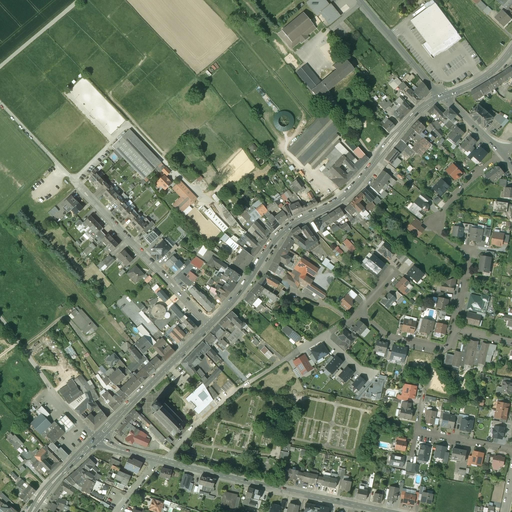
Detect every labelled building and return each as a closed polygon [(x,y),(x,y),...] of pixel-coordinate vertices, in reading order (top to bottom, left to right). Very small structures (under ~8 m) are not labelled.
[(325,0),(309,0),(307,2),(318,15),(321,12),(330,5),(325,0)] [(486,6),(479,0),(476,4),(482,10),(486,6)] [(511,0),(501,0),(499,3),(501,5),(506,9),(511,3),(511,0)] [(434,3),(412,20),(427,41),(423,44),(433,58),(447,48),(461,38),(439,9),(434,3)] [(340,16),(331,4),(330,5),(321,12),(330,24),(340,16)] [(486,6),(482,10),(486,14),(491,10),(487,5),(486,6)] [(504,11),(502,9),(501,10),(494,18),(503,26),(511,18),(504,11)] [(303,12),(282,30),(292,42),(314,24),(303,12)] [(314,24),(292,42),(282,30),(279,33),(291,48),(300,41),(302,43),(309,37),(308,35),(316,28),(314,24)] [(321,48),(327,54),(332,48),(326,42),(321,48)] [(312,90),(312,91),(323,104),(332,96),(328,90),(354,69),(347,60),(342,65),(340,62),(334,66),(337,70),(322,83),(312,90)] [(322,83),(306,64),(297,72),(312,90),(322,83)] [(511,67),(502,72),(506,78),(507,76),(510,77),(511,76),(511,67)] [(502,72),(494,77),(500,85),(499,84),(505,81),(507,79),(506,78),(502,72)] [(408,73),(402,80),(404,81),(404,82),(408,78),(410,75),(408,73)] [(394,80),(399,85),(404,81),(402,80),(399,76),(394,80)] [(497,87),(492,78),(489,80),(494,89),(497,87)] [(489,80),(478,86),(483,95),(490,91),(492,93),(495,91),(494,89),(489,80)] [(404,81),(399,85),(403,90),(404,90),(406,92),(410,88),(404,82),(404,81)] [(423,82),(418,88),(426,94),(429,90),(423,82)] [(483,95),(478,86),(469,92),(474,101),(484,95),(483,95)] [(414,92),(410,88),(410,89),(410,88),(406,92),(405,93),(416,104),(421,99),(415,93),(414,92)] [(426,94),(418,88),(414,92),(415,93),(421,99),(426,94)] [(410,106),(403,99),(403,100),(400,97),(396,101),(400,105),(401,106),(399,108),(393,115),(400,121),(405,116),(412,109),(411,108),(412,107),(410,106)] [(390,105),(384,99),(379,104),(385,110),(390,105)] [(440,111),(434,105),(427,111),(430,115),(431,114),(432,115),(434,113),(436,115),(440,111)] [(492,117),(478,105),(469,115),(473,118),(472,119),(479,124),(480,124),(484,127),(492,117)] [(448,108),(443,113),(447,118),(449,119),(450,121),(452,118),(456,114),(449,108),(448,108)] [(295,120),(295,117),(293,114),(291,112),(289,110),(285,109),(282,110),(279,111),(276,113),(275,116),(274,119),(274,122),(276,125),(278,128),(281,129),(283,130),(286,130),(289,129),(292,128),(293,126),(295,123),(295,120)] [(325,111),(288,150),(304,165),(308,162),(336,133),(340,129),(340,128),(326,111),(325,111)] [(443,113),(440,111),(436,115),(443,122),(447,118),(443,113)] [(507,119),(496,112),(492,118),(502,126),(507,119)] [(429,126),(433,131),(434,133),(437,136),(440,138),(443,135),(436,127),(439,125),(434,119),(431,121),(428,124),(429,126)] [(450,121),(449,119),(445,123),(444,124),(449,129),(449,128),(454,124),(453,124),(450,121)] [(395,126),(389,120),(385,124),(383,122),(382,122),(380,124),(389,132),(395,126)] [(425,127),(418,120),(411,127),(416,131),(419,134),(421,132),(425,128),(425,127)] [(454,123),(453,124),(454,124),(449,128),(453,131),(454,130),(453,130),(456,126),(457,127),(458,126),(454,123)] [(457,127),(456,126),(453,130),(454,130),(453,131),(449,136),(455,141),(458,138),(463,132),(457,127)] [(411,127),(404,136),(409,140),(413,135),(416,131),(411,127)] [(161,163),(130,129),(112,146),(144,179),(161,163)] [(419,134),(416,131),(413,135),(420,141),(423,137),(419,134)] [(430,132),(427,135),(426,134),(424,135),(423,137),(430,143),(435,138),(431,133),(430,132)] [(336,133),(308,162),(315,169),(326,156),(330,153),(336,147),(341,142),(336,137),(338,135),(336,133)] [(475,141),(469,136),(461,146),(467,151),(468,150),(472,146),(475,141)] [(430,143),(423,137),(420,141),(413,150),(420,156),(431,143),(430,143)] [(406,143),(401,139),(397,145),(403,150),(406,147),(407,145),(406,143)] [(403,150),(397,145),(394,148),(400,153),(403,150)] [(336,147),(330,153),(334,157),(338,161),(344,155),(336,147)] [(476,152),(473,155),(473,156),(476,159),(477,158),(480,161),(487,153),(483,150),(480,147),(476,152)] [(394,148),(385,159),(391,164),(400,153),(394,148)] [(470,152),(467,156),(470,159),(473,156),(473,155),(476,152),(473,149),(470,152)] [(115,150),(113,152),(119,159),(122,157),(115,150)] [(369,159),(363,152),(359,155),(362,158),(355,166),(359,170),(370,159),(369,159)] [(354,159),(348,153),(345,156),(347,158),(351,162),(354,159)] [(344,155),(338,161),(341,164),(344,162),(343,161),(347,158),(344,155)] [(331,161),(325,166),(326,168),(322,172),(325,174),(329,170),(338,161),(334,157),(331,161)] [(351,162),(347,158),(343,161),(344,162),(352,171),(347,175),(346,174),(344,172),(340,177),(346,183),(348,181),(359,170),(355,166),(351,162)] [(338,161),(329,170),(325,174),(330,179),(340,168),(339,167),(341,164),(338,161)] [(462,168),(455,162),(453,164),(459,171),(462,168)] [(398,171),(389,163),(386,167),(395,174),(398,171)] [(459,171),(453,164),(446,170),(455,179),(457,177),(457,178),(459,178),(460,177),(460,175),(459,175),(461,173),(459,171)] [(170,172),(166,167),(162,171),(167,175),(170,172)] [(495,167),(485,175),(488,178),(489,179),(489,178),(492,180),(498,175),(501,176),(504,173),(499,167),(495,167)] [(340,168),(330,179),(338,186),(339,188),(346,183),(340,177),(344,172),(340,168)] [(95,169),(89,174),(92,176),(89,179),(94,184),(100,178),(98,175),(99,174),(97,172),(95,169)] [(391,177),(383,170),(375,180),(383,186),(385,184),(388,185),(389,183),(390,183),(387,181),(391,177)] [(172,183),(164,175),(155,184),(158,187),(160,185),(165,190),(172,183)] [(396,181),(391,177),(387,181),(390,183),(389,183),(393,186),(396,181)] [(100,178),(94,184),(98,189),(101,187),(103,189),(108,184),(104,179),(103,180),(101,178),(100,178)] [(304,186),(298,178),(291,183),(295,187),(297,185),(299,188),(300,189),(304,186)] [(449,187),(441,179),(433,188),(434,189),(434,191),(435,192),(437,192),(441,196),(449,187)] [(134,180),(129,186),(132,189),(137,183),(134,180)] [(383,186),(375,180),(371,186),(378,193),(383,186)] [(189,190),(180,181),(173,188),(181,197),(182,197),(189,190)] [(108,184),(103,189),(105,191),(102,194),(107,199),(114,192),(112,190),(113,189),(108,184)] [(383,191),(388,185),(385,184),(383,186),(378,193),(383,198),(384,198),(386,197),(385,196),(387,193),(383,191)] [(375,198),(366,189),(362,193),(364,196),(371,202),(372,201),(375,198)] [(189,190),(182,197),(181,197),(173,205),(181,213),(189,205),(197,198),(189,190)] [(287,191),(281,196),(284,201),(285,200),(290,196),(287,191)] [(114,192),(107,199),(112,204),(115,201),(117,203),(122,199),(118,194),(117,195),(114,192)] [(429,198),(423,192),(419,197),(426,203),(429,198)] [(211,196),(216,202),(219,199),(214,193),(211,196)] [(302,193),(298,196),(302,202),(306,199),(303,195),(302,193)] [(359,195),(350,204),(357,210),(358,212),(360,213),(364,209),(358,203),(362,198),(359,195)] [(441,200),(436,195),(432,201),(437,205),(441,200)] [(71,196),(62,205),(69,212),(71,210),(78,203),(71,196)] [(375,198),(372,201),(376,205),(379,202),(381,200),(377,196),(375,198)] [(426,203),(419,197),(413,204),(414,205),(410,210),(417,215),(417,214),(419,212),(422,215),(426,211),(428,211),(428,208),(428,207),(429,206),(428,204),(427,204),(426,203)] [(122,199),(117,203),(119,205),(116,208),(121,213),(128,207),(125,204),(126,203),(124,201),(122,199)] [(283,206),(278,199),(275,202),(278,205),(280,208),(283,206)] [(316,199),(312,202),(311,201),(309,202),(310,203),(307,204),(308,206),(305,207),(307,210),(318,204),(316,199)] [(265,208),(259,200),(252,205),(261,216),(261,217),(265,214),(268,211),(265,208)] [(270,203),(265,208),(268,211),(276,205),(273,201),(271,203),(271,202),(270,203)] [(371,202),(364,209),(368,212),(376,205),(372,201),(371,202)] [(302,207),(299,202),(295,204),(299,213),(306,210),(307,210),(305,207),(304,206),(302,207)] [(507,203),(495,202),(494,208),(493,208),(494,211),(499,212),(499,211),(504,212),(504,210),(506,211),(507,204),(507,203)] [(78,203),(71,210),(76,215),(83,208),(78,203)] [(236,221),(222,203),(219,205),(224,211),(223,211),(226,215),(225,216),(232,226),(236,221)] [(299,213),(295,204),(289,206),(293,215),(299,213)] [(357,210),(350,204),(345,209),(347,212),(351,216),(357,210)] [(192,209),(189,205),(181,213),(184,217),(192,209)] [(261,216),(252,205),(248,209),(246,210),(252,217),(252,216),(255,220),(261,216)] [(290,211),(286,205),(283,207),(284,209),(283,211),(284,213),(288,219),(292,216),(290,213),(290,211)] [(55,206),(48,212),(52,217),(58,211),(55,206)] [(246,210),(243,206),(238,210),(248,221),(250,219),(252,217),(246,210)] [(128,207),(121,213),(126,218),(129,216),(131,218),(136,213),(132,208),(131,209),(128,207)] [(228,228),(216,215),(211,207),(208,209),(204,213),(211,219),(222,230),(224,232),(228,228)] [(340,208),(336,210),(341,217),(345,215),(340,208)] [(364,209),(360,213),(364,218),(365,218),(369,214),(368,212),(364,209)] [(283,211),(275,217),(280,224),(287,218),(288,219),(284,213),(283,211)] [(334,212),(328,215),(332,222),(333,222),(335,221),(338,219),(334,212)] [(358,212),(352,217),(353,217),(356,220),(359,223),(363,219),(364,218),(360,213),(358,212)] [(136,213),(131,218),(133,220),(130,223),(135,228),(142,221),(139,219),(140,217),(136,213)] [(327,213),(322,216),(328,225),(332,222),(328,215),(327,213)] [(268,218),(270,220),(266,224),(267,225),(266,226),(268,229),(266,232),(269,235),(280,224),(275,217),(272,214),(271,214),(268,218)] [(90,216),(80,226),(84,229),(87,225),(90,228),(96,222),(90,216)] [(328,225),(322,216),(319,218),(325,227),(328,225)] [(325,227),(319,218),(314,221),(318,229),(320,228),(323,233),(327,230),(325,227)] [(142,221),(135,228),(140,233),(143,230),(147,226),(148,225),(147,225),(145,223),(144,224),(142,221)] [(150,222),(147,225),(148,225),(147,226),(143,230),(146,233),(148,231),(151,228),(155,224),(151,221),(150,222)] [(242,228),(236,221),(229,229),(236,234),(241,238),(243,236),(246,232),(242,228)] [(254,223),(252,225),(256,230),(263,237),(263,236),(267,239),(269,235),(266,232),(256,221),(254,223)] [(414,222),(414,221),(411,226),(412,227),(410,230),(419,237),(424,230),(420,226),(414,222)] [(102,228),(96,222),(90,228),(93,231),(89,235),(95,241),(103,233),(101,231),(100,230),(102,228)] [(342,226),(340,228),(344,231),(350,227),(347,223),(342,226)] [(315,237),(306,225),(300,229),(299,227),(298,227),(302,231),(303,230),(309,240),(310,241),(315,237)] [(295,229),(291,232),(287,237),(288,237),(291,239),(294,241),(294,242),(297,243),(300,238),(297,236),(297,235),(302,231),(298,227),(295,229)] [(461,228),(454,227),(452,235),(462,237),(463,232),(463,228),(461,228)] [(236,234),(229,229),(225,233),(229,237),(237,243),(240,239),(241,238),(236,234)] [(263,237),(256,230),(253,234),(258,238),(257,239),(259,241),(258,243),(261,247),(262,247),(267,239),(263,236),(263,237)] [(146,233),(143,236),(145,238),(151,244),(158,237),(158,236),(159,235),(156,232),(155,233),(153,231),(150,233),(149,233),(147,235),(146,233)] [(258,243),(246,232),(243,236),(252,243),(251,245),(255,248),(251,255),(253,257),(254,257),(261,247),(258,243)] [(108,234),(106,236),(103,233),(95,241),(98,244),(101,240),(106,246),(113,240),(108,234)] [(499,234),(494,233),(492,240),(493,240),(492,244),(496,244),(496,245),(500,246),(500,245),(501,245),(502,245),(502,243),(503,243),(505,235),(499,234)] [(237,243),(229,237),(225,241),(235,250),(239,245),(237,243)] [(291,239),(288,237),(279,251),(283,253),(285,249),(288,251),(289,250),(290,248),(289,247),(291,244),(292,245),(294,242),(294,241),(291,239)] [(306,242),(300,238),(297,243),(300,245),(306,250),(313,245),(310,241),(309,240),(306,242)] [(347,238),(342,243),(345,246),(350,241),(347,238)] [(164,240),(163,241),(170,249),(173,247),(173,246),(166,239),(164,240)] [(240,239),(237,243),(239,245),(242,248),(245,244),(240,239)] [(118,245),(113,240),(106,246),(112,251),(118,245)] [(353,240),(347,245),(350,249),(356,244),(353,240)] [(155,249),(162,257),(169,251),(170,249),(163,241),(159,244),(155,249)] [(313,245),(306,250),(309,252),(320,244),(318,242),(313,245)] [(92,243),(83,251),(87,256),(96,247),(92,243)] [(396,252),(385,243),(380,249),(379,251),(386,257),(387,256),(390,258),(396,252)] [(170,249),(169,251),(171,253),(174,251),(178,247),(175,244),(173,246),(173,247),(170,249)] [(203,245),(198,252),(203,256),(208,249),(203,245)] [(251,255),(244,249),(240,255),(239,255),(237,257),(238,258),(234,264),(244,270),(253,257),(251,255)] [(279,251),(273,262),(278,264),(278,263),(280,261),(291,268),(293,264),(289,262),(292,258),(286,255),(288,251),(285,249),(283,253),(279,251)] [(123,250),(117,256),(122,261),(128,255),(123,250)] [(403,255),(399,260),(403,264),(409,258),(404,254),(403,255)] [(109,255),(102,262),(104,265),(108,261),(112,258),(109,255)] [(128,255),(122,261),(126,266),(133,260),(128,255)] [(377,258),(373,255),(365,264),(369,268),(377,274),(384,265),(377,258)] [(170,258),(165,263),(170,268),(178,260),(176,257),(175,258),(173,256),(170,258)] [(486,257),(481,256),(479,263),(477,265),(479,267),(478,271),(488,273),(491,258),(486,257)] [(204,262),(196,257),(191,262),(200,268),(204,262)] [(227,267),(212,257),(207,264),(212,268),(215,264),(221,268),(218,272),(220,272),(222,274),(227,267)] [(302,258),(297,265),(307,272),(314,276),(319,269),(302,258)] [(178,260),(170,268),(175,273),(183,265),(178,260)] [(335,266),(329,261),(326,266),(332,271),(335,266)] [(278,266),(277,265),(278,264),(273,262),(268,270),(272,272),(272,273),(276,275),(276,274),(278,275),(282,269),(282,268),(278,266)] [(118,265),(115,263),(108,269),(111,271),(118,265)] [(298,271),(295,275),(293,279),(300,283),(305,287),(308,289),(311,284),(313,281),(305,275),(307,272),(297,265),(295,268),(298,271)] [(144,275),(135,266),(127,274),(136,283),(144,275)] [(424,275),(414,266),(410,270),(420,279),(424,275)] [(240,275),(227,267),(222,274),(235,283),(240,275)] [(420,279),(410,270),(407,274),(417,283),(420,279)] [(197,277),(191,272),(187,277),(188,278),(193,282),(197,277)] [(222,274),(220,272),(217,276),(222,279),(223,278),(227,281),(223,287),(230,292),(236,284),(235,283),(222,274)] [(292,273),(291,273),(289,276),(291,277),(289,280),(288,283),(291,285),(297,288),(300,283),(293,279),(295,275),(292,273)] [(187,277),(183,274),(180,279),(184,282),(184,283),(189,286),(193,282),(188,278),(187,277)] [(266,274),(261,281),(259,284),(263,287),(265,284),(266,284),(267,282),(268,282),(272,284),(276,287),(280,283),(279,283),(266,274)] [(413,283),(406,277),(404,279),(409,283),(409,284),(411,285),(413,283)] [(404,279),(403,278),(396,286),(402,291),(406,287),(409,284),(409,283),(404,279)] [(276,289),(272,293),(277,297),(282,290),(285,286),(281,284),(280,283),(276,287),(276,289)] [(446,284),(442,283),(441,290),(453,292),(454,286),(454,285),(446,284)] [(271,292),(270,292),(268,290),(263,287),(259,284),(251,292),(257,297),(259,294),(262,296),(264,294),(269,298),(274,301),(276,299),(279,301),(280,299),(277,297),(272,293),(271,292)] [(319,289),(311,284),(308,289),(315,294),(319,289)] [(199,292),(194,286),(189,291),(206,309),(207,308),(210,311),(215,306),(212,303),(211,304),(208,302),(209,301),(206,298),(207,298),(204,294),(203,295),(200,292),(199,292)] [(223,287),(222,286),(222,287),(218,290),(218,291),(222,293),(221,294),(226,298),(230,292),(223,287)] [(169,298),(159,287),(154,291),(159,296),(161,298),(165,303),(169,298)] [(308,289),(305,287),(302,290),(318,300),(320,297),(308,289)] [(326,294),(319,289),(315,294),(320,297),(323,299),(326,294)] [(358,295),(351,289),(348,293),(354,299),(358,295)] [(282,290),(277,297),(281,299),(285,292),(282,290)] [(403,296),(397,291),(392,296),(396,299),(395,299),(398,302),(403,296)] [(251,292),(244,300),(250,305),(249,305),(251,306),(255,301),(258,298),(257,297),(251,292)] [(354,299),(348,293),(344,298),(343,298),(343,299),(340,303),(348,310),(352,305),(352,301),(353,299),(354,299)] [(226,298),(221,294),(220,295),(217,294),(216,295),(214,297),(222,303),(226,298)] [(392,296),(389,294),(387,297),(386,296),(384,299),(381,303),(388,308),(395,299),(396,299),(392,296)] [(489,296),(481,294),(480,297),(484,298),(483,301),(488,302),(489,296)] [(480,297),(470,295),(468,306),(473,308),(481,310),(483,301),(484,298),(480,297)] [(442,299),(438,298),(436,307),(441,308),(446,309),(448,300),(442,299)] [(61,306),(69,315),(76,309),(67,299),(61,306)] [(274,302),(268,299),(265,304),(264,305),(267,307),(271,310),(272,311),(276,304),(274,302)] [(488,302),(483,301),(481,310),(473,308),(473,311),(477,312),(485,314),(486,314),(485,314),(488,302)] [(185,315),(174,303),(169,308),(171,309),(180,320),(185,315)] [(160,305),(158,305),(155,306),(153,308),(152,310),(152,313),(152,314),(153,316),(155,318),(157,319),(160,319),(163,318),(164,316),(165,317),(166,318),(167,318),(169,317),(169,316),(170,315),(169,314),(169,313),(167,313),(166,313),(166,310),(165,308),(163,306),(160,305)] [(79,313),(76,309),(69,315),(85,334),(88,331),(90,334),(92,333),(93,333),(95,331),(92,328),(79,313)] [(95,326),(81,310),(79,313),(92,328),(95,326)] [(141,311),(139,313),(148,323),(151,321),(148,318),(147,316),(144,313),(141,311)] [(236,316),(232,311),(226,317),(231,321),(238,327),(240,330),(243,327),(245,329),(248,325),(244,322),(244,323),(243,324),(239,320),(237,318),(238,317),(237,316),(236,316)] [(476,315),(467,313),(465,322),(478,325),(479,322),(479,321),(480,316),(476,315)] [(153,316),(152,314),(148,318),(151,321),(153,323),(157,319),(155,318),(153,316)] [(226,317),(220,323),(219,324),(223,328),(227,324),(227,325),(231,321),(226,317)] [(193,323),(188,318),(183,322),(193,332),(198,328),(193,323)] [(410,321),(405,319),(403,325),(402,331),(408,332),(410,321)] [(432,322),(423,319),(420,332),(429,334),(430,328),(432,322)] [(357,332),(361,335),(364,338),(370,331),(367,328),(360,321),(354,328),(353,328),(357,332)] [(410,321),(408,332),(414,333),(415,328),(416,322),(410,321)] [(447,325),(438,323),(436,333),(444,335),(447,325)] [(157,343),(149,334),(150,334),(141,324),(137,328),(144,337),(152,346),(153,347),(157,343)] [(223,328),(219,324),(210,333),(216,338),(217,339),(218,337),(224,331),(223,331),(225,329),(223,328)] [(185,335),(177,326),(173,330),(173,331),(181,339),(185,335)] [(301,337),(287,326),(283,329),(283,331),(291,338),(295,342),(298,339),(299,340),(301,337)] [(357,332),(353,328),(354,328),(352,326),(349,329),(353,332),(355,335),(357,332)] [(235,330),(231,335),(235,338),(240,333),(239,333),(235,330)] [(181,339),(173,331),(169,334),(178,343),(182,339),(181,339)] [(240,333),(235,338),(237,340),(239,342),(245,335),(241,331),(240,333)] [(350,335),(345,331),(339,337),(343,341),(339,345),(345,351),(349,347),(347,346),(354,339),(355,340),(358,337),(355,335),(353,332),(350,335)] [(210,333),(203,341),(209,346),(213,343),(216,338),(210,333)] [(231,334),(227,339),(231,342),(232,342),(235,338),(231,335),(231,334)] [(144,337),(135,344),(142,353),(146,350),(152,346),(144,337)] [(157,343),(153,347),(157,351),(160,347),(166,342),(163,338),(157,343)] [(480,350),(476,349),(478,342),(469,340),(469,344),(463,342),(460,352),(455,351),(455,355),(452,366),(458,367),(459,365),(464,366),(464,364),(472,366),(472,364),(477,365),(478,364),(484,365),(485,361),(489,362),(492,350),(495,350),(496,346),(482,342),(480,350)] [(197,347),(191,352),(192,353),(186,358),(181,363),(192,376),(196,373),(196,372),(196,371),(193,368),(201,362),(200,361),(202,360),(199,357),(202,354),(205,353),(207,352),(211,348),(209,346),(203,341),(199,344),(200,345),(197,347)] [(387,344),(377,341),(375,350),(385,353),(386,349),(387,344)] [(313,354),(317,360),(328,353),(323,344),(311,351),(313,354)] [(78,356),(70,345),(65,349),(72,360),(78,356)] [(400,347),(393,345),(392,352),(390,359),(397,360),(400,347)] [(142,358),(131,346),(131,347),(127,350),(131,354),(135,359),(138,362),(141,366),(144,368),(146,366),(143,362),(147,359),(144,356),(142,358)] [(165,352),(160,347),(157,351),(162,357),(165,361),(175,352),(169,346),(165,349),(167,350),(165,352)] [(407,348),(400,347),(397,360),(404,362),(405,355),(407,348)] [(214,352),(211,348),(207,352),(216,363),(221,359),(218,356),(216,354),(214,352)] [(120,360),(114,353),(105,361),(111,367),(117,362),(120,360)] [(451,368),(452,366),(455,355),(447,353),(444,366),(451,368)] [(317,360),(313,354),(309,356),(312,359),(314,363),(317,361),(317,360)] [(302,376),(313,369),(311,367),(308,361),(304,355),(293,362),(297,368),(302,375),(302,376)] [(329,365),(334,359),(331,356),(325,363),(329,365)] [(332,374),(343,362),(337,356),(334,359),(329,365),(326,368),(332,374)] [(160,360),(156,357),(150,363),(156,369),(165,361),(162,357),(160,360)] [(133,362),(127,368),(130,371),(132,373),(138,367),(133,362)] [(156,369),(150,363),(146,366),(144,368),(150,375),(156,369)] [(339,377),(345,383),(354,373),(347,367),(343,372),(339,377)] [(144,368),(136,375),(136,374),(134,372),(132,374),(141,384),(150,375),(144,368)] [(206,375),(200,368),(196,371),(196,372),(197,372),(196,373),(201,379),(204,376),(206,375)] [(204,376),(201,379),(203,381),(202,382),(204,385),(206,388),(222,371),(219,368),(207,380),(204,376)] [(302,375),(297,368),(293,370),(298,378),(302,375)] [(110,369),(104,374),(106,376),(108,378),(116,372),(113,369),(110,369)] [(116,372),(108,378),(111,382),(115,386),(125,376),(122,373),(118,369),(116,372)] [(337,378),(343,372),(340,369),(334,376),(337,378)] [(133,378),(120,390),(128,396),(141,384),(132,374),(132,373),(130,371),(128,374),(131,377),(133,378)] [(87,382),(81,375),(73,381),(74,382),(83,394),(85,393),(89,391),(89,392),(92,390),(87,382)] [(108,378),(106,376),(103,378),(101,379),(106,386),(104,388),(107,392),(107,391),(112,387),(114,389),(118,392),(120,390),(115,386),(111,382),(108,378)] [(366,382),(360,377),(353,385),(359,390),(362,386),(366,382)] [(384,381),(384,380),(379,379),(378,379),(378,382),(374,382),(373,388),(370,388),(369,393),(366,392),(366,397),(371,398),(372,394),(377,395),(376,399),(381,400),(384,381)] [(95,388),(93,384),(90,380),(87,382),(92,390),(89,392),(93,404),(95,403),(94,401),(99,398),(93,389),(95,388)] [(230,380),(221,388),(225,392),(234,384),(230,380)] [(73,381),(68,386),(59,392),(62,395),(66,401),(80,392),(77,386),(74,382),(73,381)] [(80,392),(66,401),(74,410),(86,398),(85,393),(83,394),(74,382),(77,386),(80,392)] [(511,383),(509,383),(502,382),(503,382),(501,392),(511,394),(511,389),(511,385),(511,383)] [(203,383),(185,399),(189,403),(191,401),(196,407),(194,409),(198,414),(210,404),(213,400),(207,390),(204,385),(203,383)] [(410,387),(405,386),(405,387),(404,388),(405,389),(403,396),(408,397),(414,398),(416,389),(415,386),(412,386),(410,387)] [(211,387),(207,390),(213,400),(218,396),(211,387)] [(118,392),(113,397),(120,405),(128,396),(120,390),(118,392)] [(89,392),(89,391),(85,393),(86,398),(74,410),(80,416),(84,412),(87,409),(90,412),(91,411),(95,408),(95,407),(97,405),(95,403),(93,404),(89,392)] [(113,397),(112,396),(107,391),(107,392),(106,392),(102,396),(106,400),(108,399),(111,401),(108,404),(111,408),(114,411),(120,405),(113,397)] [(162,405),(160,403),(158,403),(156,401),(150,407),(152,409),(152,410),(154,412),(152,414),(152,415),(152,416),(153,415),(156,419),(155,419),(156,420),(157,419),(159,422),(159,423),(160,423),(163,426),(162,426),(163,427),(164,426),(166,429),(166,430),(167,430),(170,433),(169,433),(170,434),(171,433),(173,436),(176,434),(176,433),(179,433),(179,434),(180,433),(179,433),(181,431),(182,431),(181,430),(182,428),(182,427),(187,423),(186,421),(185,422),(183,420),(182,421),(179,418),(179,417),(178,418),(175,415),(176,414),(175,414),(172,411),(172,410),(171,411),(168,408),(169,407),(168,407),(165,404),(165,403),(164,403),(163,403),(162,405)] [(504,403),(498,402),(496,410),(507,412),(509,404),(504,403)] [(411,405),(402,403),(401,410),(399,417),(411,419),(413,411),(410,411),(411,408),(410,408),(411,405)] [(108,410),(104,405),(100,408),(100,409),(107,418),(111,414),(114,411),(111,408),(108,410)] [(50,415),(41,406),(35,412),(39,415),(41,413),(46,418),(50,415)] [(107,418),(100,409),(98,412),(100,413),(94,419),(100,425),(107,418)] [(138,414),(133,410),(129,415),(135,420),(138,417),(139,416),(138,414)] [(436,412),(427,410),(425,423),(428,423),(429,424),(430,425),(432,424),(434,424),(436,412)] [(507,412),(496,410),(496,413),(497,415),(496,418),(500,418),(506,420),(506,419),(507,412)] [(46,418),(41,413),(39,415),(30,424),(44,439),(46,436),(57,425),(54,422),(54,421),(51,424),(46,418)] [(444,414),(443,419),(441,426),(447,427),(449,415),(444,414)] [(61,419),(58,422),(62,426),(60,428),(64,432),(65,433),(70,429),(74,425),(65,415),(61,419)] [(94,419),(90,415),(87,418),(84,420),(94,431),(100,425),(94,419)] [(135,420),(129,415),(124,419),(130,425),(131,425),(135,420)] [(154,427),(144,417),(141,420),(142,422),(144,424),(145,424),(151,430),(154,427)] [(130,425),(124,419),(122,422),(128,427),(130,425)] [(463,419),(462,424),(460,430),(470,432),(472,421),(463,419)] [(122,422),(116,429),(120,432),(123,434),(128,428),(128,427),(122,422)] [(57,425),(46,436),(52,443),(53,444),(61,436),(60,436),(64,432),(60,428),(58,425),(57,425)] [(501,427),(495,426),(494,427),(494,430),(493,430),(492,433),(493,434),(492,437),(502,439),(502,435),(503,435),(504,432),(503,432),(504,428),(501,427)] [(140,431),(133,427),(131,430),(130,433),(127,437),(129,438),(130,437),(135,439),(137,435),(140,431)] [(164,438),(154,427),(151,430),(150,431),(160,441),(164,438)] [(80,443),(86,437),(82,433),(77,439),(80,443)] [(140,437),(137,435),(135,439),(133,441),(139,444),(143,438),(140,437)] [(22,445),(13,436),(11,438),(9,440),(17,450),(22,445)] [(143,438),(139,444),(146,447),(150,441),(148,440),(145,439),(143,438)] [(406,443),(397,441),(395,449),(405,450),(406,443)] [(69,456),(61,447),(59,449),(53,444),(52,443),(48,447),(57,455),(63,462),(69,456)] [(48,447),(46,445),(35,456),(38,460),(39,461),(41,463),(43,465),(46,463),(44,460),(49,455),(53,459),(57,455),(48,447)] [(290,446),(285,445),(284,452),(280,451),(278,458),(287,460),(290,446)] [(430,448),(421,446),(418,460),(419,460),(419,459),(427,460),(427,461),(430,448)] [(446,448),(437,446),(435,457),(443,459),(444,459),(445,453),(446,448)] [(466,452),(453,449),(451,458),(457,459),(457,461),(464,462),(466,452)] [(482,453),(474,452),(473,453),(472,457),(471,462),(476,463),(477,465),(481,466),(483,455),(482,453)] [(57,455),(53,459),(56,462),(53,465),(56,469),(63,462),(57,455)] [(403,458),(392,456),(391,461),(392,461),(391,465),(402,467),(403,458)] [(501,457),(497,456),(497,457),(494,456),(492,466),(494,469),(497,470),(499,467),(499,466),(503,466),(504,458),(501,458),(501,457)] [(95,465),(89,458),(85,462),(89,466),(92,468),(94,466),(95,465)] [(120,462),(111,458),(109,464),(112,466),(118,468),(120,462)] [(137,461),(136,463),(128,459),(124,468),(137,474),(142,463),(137,461)] [(85,462),(80,467),(84,471),(84,470),(89,466),(85,462)] [(51,467),(46,463),(43,465),(41,463),(39,465),(42,468),(44,467),(47,470),(46,471),(50,475),(56,469),(53,465),(51,467)] [(76,471),(69,476),(72,480),(75,483),(79,486),(78,486),(80,487),(82,488),(81,491),(83,492),(84,492),(89,495),(92,488),(95,483),(82,476),(86,472),(84,470),(84,471),(80,467),(76,471)] [(171,471),(162,468),(160,477),(165,478),(166,477),(170,478),(171,471)] [(298,471),(287,469),(285,478),(289,479),(296,480),(297,478),(298,472),(298,471)] [(13,481),(17,477),(12,471),(8,476),(13,481)] [(130,477),(118,471),(117,475),(115,479),(122,482),(127,484),(130,477)] [(94,478),(88,473),(87,473),(86,472),(82,476),(95,483),(96,480),(97,481),(98,478),(96,477),(98,474),(97,473),(94,478)] [(311,474),(304,473),(302,479),(302,481),(309,483),(311,474)] [(180,487),(188,489),(190,483),(192,477),(184,474),(180,487)] [(318,476),(311,474),(309,483),(316,484),(316,482),(318,476)] [(69,476),(62,482),(71,487),(72,486),(75,483),(72,480),(69,476)] [(208,478),(201,476),(199,485),(203,486),(205,486),(208,478)] [(324,477),(323,477),(322,484),(321,486),(328,487),(330,478),(324,477)] [(208,478),(205,486),(213,488),(215,480),(208,478)] [(333,479),(330,478),(328,487),(335,489),(337,479),(333,478),(333,479)] [(16,486),(17,487),(20,488),(22,486),(25,482),(21,479),(19,482),(16,486)] [(97,481),(96,480),(95,483),(92,488),(99,491),(102,483),(97,481)] [(350,482),(343,481),(341,490),(349,491),(350,485),(350,482)] [(62,482),(54,493),(59,496),(61,493),(62,494),(64,490),(71,495),(75,489),(71,487),(62,482)] [(367,491),(364,490),(365,485),(360,484),(359,489),(358,489),(356,499),(365,501),(366,495),(368,495),(368,494),(367,493),(367,491)] [(36,491),(29,485),(26,489),(22,486),(20,488),(24,492),(24,491),(31,497),(36,491)] [(20,488),(18,491),(16,493),(20,497),(24,492),(20,488)] [(254,489),(248,488),(245,497),(248,497),(248,496),(252,497),(254,489)] [(261,492),(254,489),(252,497),(251,498),(259,500),(261,492)] [(397,491),(390,490),(388,500),(395,501),(396,498),(396,499),(397,494),(397,491)] [(31,497),(24,491),(24,492),(20,497),(19,497),(26,503),(31,497)] [(237,495),(224,492),(221,505),(225,506),(226,504),(234,506),(235,503),(237,497),(237,495)] [(54,493),(49,502),(45,508),(50,511),(52,511),(53,511),(56,508),(62,511),(63,509),(66,511),(68,509),(69,508),(62,504),(59,503),(58,506),(54,504),(55,502),(57,498),(59,496),(54,493)] [(379,494),(375,493),(373,502),(381,504),(382,495),(379,494)] [(412,494),(408,493),(408,494),(405,494),(404,498),(403,503),(413,506),(414,500),(415,496),(412,495),(412,494)] [(432,495),(423,493),(422,495),(422,496),(421,499),(421,502),(430,504),(432,495)] [(160,511),(164,503),(152,500),(149,510),(154,511),(160,511)]
